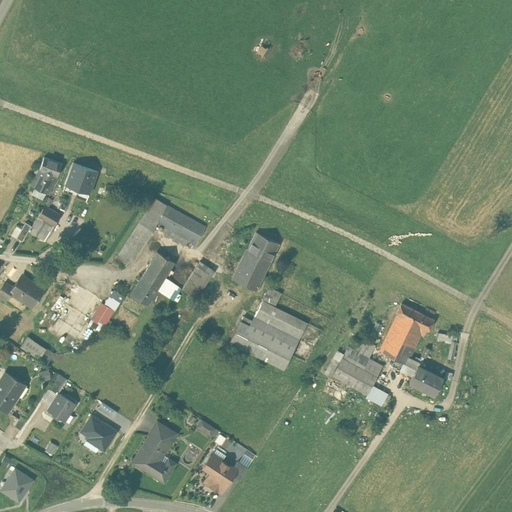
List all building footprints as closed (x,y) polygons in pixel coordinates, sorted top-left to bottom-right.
[(62,163),(44,156),(40,168),(57,176),(62,163)] [(97,171),(73,162),(64,186),(88,195),(97,171)] [(57,176),(40,168),(31,184),(47,193),(57,176)] [(48,197),(44,204),(48,207),(52,199),(48,197)] [(155,197),(118,254),(128,261),(131,263),(151,232),(156,222),(166,204),(155,197)] [(48,207),(44,204),(36,216),(53,226),(60,214),(48,207)] [(166,204),(156,222),(163,226),(161,230),(166,235),(185,245),(185,243),(193,248),(205,224),(166,204)] [(53,226),(36,216),(31,225),(31,226),(33,228),(31,232),(44,240),(53,226)] [(16,237),(16,238),(22,241),(31,226),(31,225),(25,222),(16,237)] [(21,229),(16,226),(11,234),(16,237),(21,229)] [(279,243),(256,231),(248,249),(271,260),(279,243)] [(248,249),(246,248),(231,278),(256,290),(271,260),(248,249)] [(157,251),(140,278),(157,289),(165,277),(174,262),(157,251)] [(128,261),(118,254),(115,259),(125,266),(128,261)] [(214,271),(200,262),(183,289),(196,298),(214,271)] [(42,290),(22,276),(13,288),(11,292),(31,306),(42,290)] [(165,277),(157,289),(174,299),(181,287),(165,277)] [(157,289),(140,278),(131,294),(148,304),(157,289)] [(5,282),(0,289),(0,297),(6,301),(11,292),(13,288),(5,282)] [(103,303),(98,301),(88,321),(104,329),(122,293),(111,287),(103,303)] [(269,287),(262,301),(275,306),(281,293),(269,287)] [(275,306),(262,301),(252,321),(242,316),(229,342),(284,369),(307,322),(275,306)] [(434,319),(401,303),(396,314),(397,314),(426,329),(428,330),(434,319)] [(426,329),(397,314),(379,351),(395,359),(403,363),(406,364),(409,357),(421,334),(423,336),(426,329)] [(382,325),(376,322),(368,337),(374,340),(382,325)] [(438,334),(433,332),(427,343),(432,346),(436,338),(438,334)] [(438,333),(438,334),(436,338),(451,341),(451,340),(452,335),(438,333)] [(54,353),(27,336),(20,347),(47,364),(54,353)] [(356,338),(351,348),(368,357),(375,345),(364,339),(363,342),(356,338)] [(451,340),(451,341),(448,357),(453,358),(457,341),(451,340)] [(368,357),(351,348),(348,346),(344,354),(342,358),(377,377),(383,365),(368,357)] [(430,349),(425,347),(421,355),(426,357),(430,349)] [(332,377),(333,375),(342,358),(344,354),(340,351),(339,353),(335,351),(324,372),(332,377)] [(419,362),(409,357),(406,364),(415,369),(417,366),(418,366),(419,362)] [(377,377),(342,358),(333,375),(358,389),(367,394),(372,385),(377,377)] [(400,370),(412,376),(415,369),(406,364),(403,363),(401,367),(400,370)] [(418,366),(417,366),(415,369),(412,376),(409,383),(434,394),(442,377),(418,366)] [(49,370),(39,372),(41,381),(51,379),(49,370)] [(5,372),(0,379),(0,406),(7,411),(18,395),(10,389),(16,380),(5,372)] [(67,379),(57,373),(47,388),(57,394),(67,379)] [(367,394),(366,397),(382,406),(389,394),(372,385),(367,394)] [(367,394),(358,389),(356,392),(366,397),(367,394)] [(58,393),(48,410),(53,413),(52,415),(58,419),(59,417),(64,420),(75,404),(58,393)] [(112,417),(116,411),(100,400),(96,407),(112,417)] [(78,431),(86,436),(83,440),(102,451),(116,428),(89,412),(78,431)] [(196,419),(191,415),(188,420),(193,424),(196,419)] [(20,416),(14,425),(20,429),(26,420),(20,416)] [(214,427),(202,420),(198,426),(210,434),(214,427)] [(175,433),(156,421),(151,430),(167,440),(172,432),(175,434),(175,433)] [(218,430),(214,427),(210,434),(214,437),(218,430)] [(167,440),(151,430),(148,434),(149,435),(136,456),(138,458),(139,462),(138,465),(164,481),(175,463),(169,459),(163,467),(157,463),(169,442),(167,440)] [(219,432),(214,439),(221,444),(225,437),(219,432)] [(44,450),(52,453),(56,443),(48,440),(44,450)] [(233,467),(211,453),(202,467),(209,472),(204,481),(221,493),(232,476),(236,470),(233,467)] [(4,456),(1,462),(8,465),(10,458),(4,456)] [(247,467),(237,461),(233,467),(236,470),(232,476),(239,480),(247,467)] [(13,465),(0,484),(0,490),(18,502),(33,478),(13,465)]
